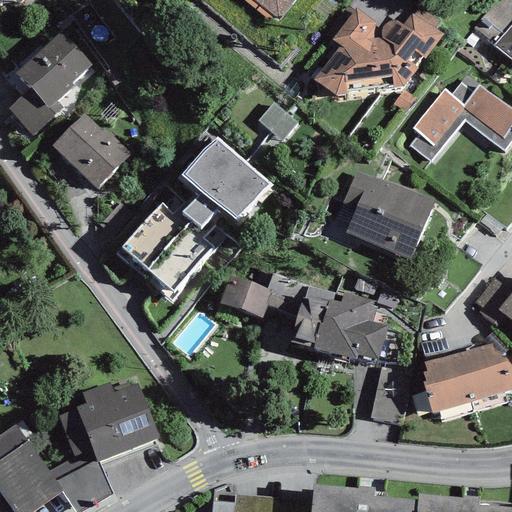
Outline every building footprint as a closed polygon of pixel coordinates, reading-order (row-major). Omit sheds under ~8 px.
[(251,0),(283,26),(303,0),(251,0)] [(511,27),(511,0),(498,0),(478,26),(500,43),(511,27)] [(321,87),(342,102),(402,95),(397,102),(411,113),(421,99),(413,93),(425,77),(415,69),(420,61),(430,69),(450,42),(418,17),(404,28),(380,30),(352,9),(331,36),(349,50),(335,68),(321,87)] [(511,39),(503,50),(511,57),(511,39)] [(15,116),(33,137),(66,108),(63,105),(81,89),(75,83),(91,69),(67,41),(28,74),(44,92),(15,116)] [(410,147),(432,164),(465,123),(504,154),(511,144),(511,114),(467,78),(452,97),(445,91),(413,131),(419,136),(410,147)] [(304,127),(275,103),(259,123),(287,147),(304,127)] [(110,141),(91,122),(56,156),(106,208),(145,170),(113,138),(110,141)] [(127,250),(182,298),(220,255),(207,237),(224,218),(243,235),(286,186),(223,131),(181,179),(197,192),(180,212),(167,206),(127,250)] [(432,205),(356,173),(343,205),(356,210),(345,237),(408,263),(432,205)] [(368,366),(353,418),(401,432),(418,372),(382,361),(388,340),(331,324),(336,307),(314,301),(318,285),(277,274),(273,289),(230,277),(222,307),(256,317),(261,300),(307,313),(298,346),(368,366)] [(511,305),(499,321),(511,331),(511,305)] [(499,355),(433,372),(447,424),(511,406),(511,403),(506,380),(511,378),(511,362),(502,365),(499,355)] [(86,409),(57,420),(73,460),(92,453),(97,467),(100,466),(158,444),(137,389),(113,399),(109,387),(82,398),(86,409)] [(16,425),(0,436),(0,492),(13,511),(34,511),(61,493),(63,492),(50,473),(16,425)] [(92,453),(73,460),(50,473),(63,492),(61,493),(73,511),(85,511),(112,497),(100,466),(97,467),(92,453)] [(357,494),(313,491),(311,503),(310,511),(477,511),(478,504),(463,503),(463,506),(418,502),(418,507),(373,504),(374,494),(357,492),(357,494)] [(210,511),(310,511),(311,503),(235,497),(234,505),(212,503),(210,511)]
